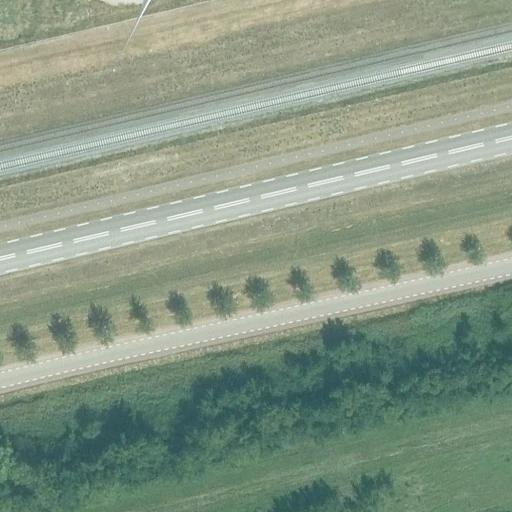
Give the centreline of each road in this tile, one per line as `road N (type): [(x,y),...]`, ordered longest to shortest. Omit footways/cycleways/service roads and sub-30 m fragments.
road 1 (tertiary): [(0,390),(511,268)]
road 2 (tertiary): [(0,257),(511,136)]
